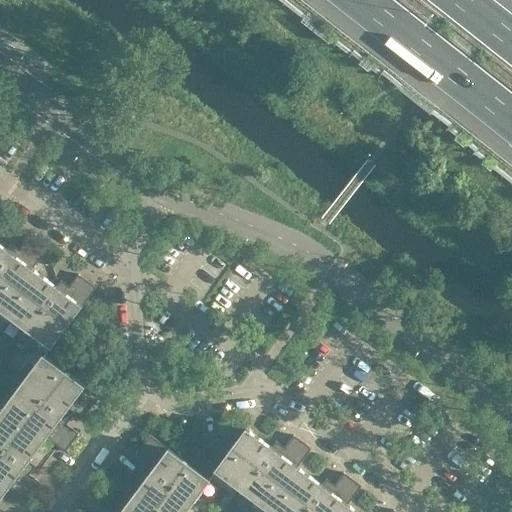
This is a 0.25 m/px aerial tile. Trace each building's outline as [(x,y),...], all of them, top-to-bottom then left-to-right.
[(6,250),(0,245),(0,310),(1,312),(33,270),(47,250),(28,237),(17,252),(9,246),(6,250)] [(51,349),(97,288),(79,275),(68,289),(60,283),(56,287),(33,270),(1,312),(51,349)] [(67,412),(85,387),(43,355),(5,406),(47,438),(66,452),(79,434),(64,423),(70,415),(67,412)] [(29,462),(47,438),(5,406),(0,413),(0,481),(9,488),(28,502),(42,484),(27,473),(33,465),(29,462)] [(266,510),(298,468),(312,449),(294,436),(282,451),(274,444),(272,448),(246,430),(235,445),(215,472),(266,510)] [(187,511),(211,481),(210,480),(196,470),(150,435),(136,453),(151,465),(145,473),(149,476),(131,499),(148,511),(187,511)] [(210,480),(215,472),(235,445),(222,436),(196,470),(210,480)] [(268,511),(342,511),(348,505),(362,487),(344,473),(333,488),(324,482),(321,486),(298,468),(266,510),(268,511)] [(0,511),(0,501),(9,488),(0,481),(0,511)] [(148,511),(131,499),(112,485),(99,503),(110,511),(148,511)]
